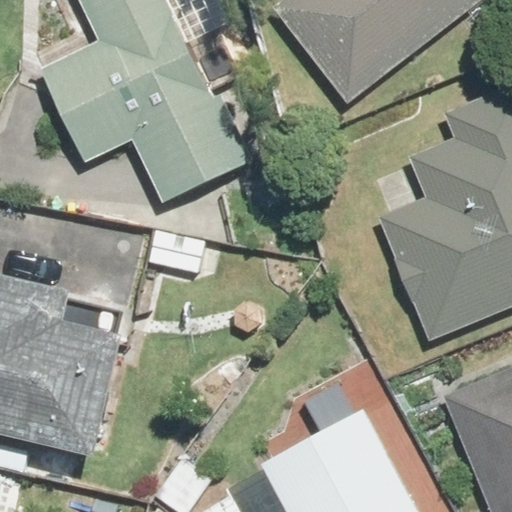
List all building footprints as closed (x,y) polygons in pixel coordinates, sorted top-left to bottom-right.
[(89,0),(109,42),(52,68),(100,168),(148,145),(177,207),(264,166),(185,0),(89,0)] [(296,0),(285,9),(361,107),(498,0),(296,0)] [(404,215),(446,326),(511,301),(511,87),(444,113),(456,147),(425,158),(441,201),(404,215)] [(0,426),(90,447),(117,332),(61,319),(67,296),(0,280),(0,426)] [(511,377),(465,397),(511,511),(511,377)] [(432,511),(377,411),(234,489),(246,511),(432,511)] [(211,425),(164,489),(195,511),(199,511),(246,450),(211,425)]
